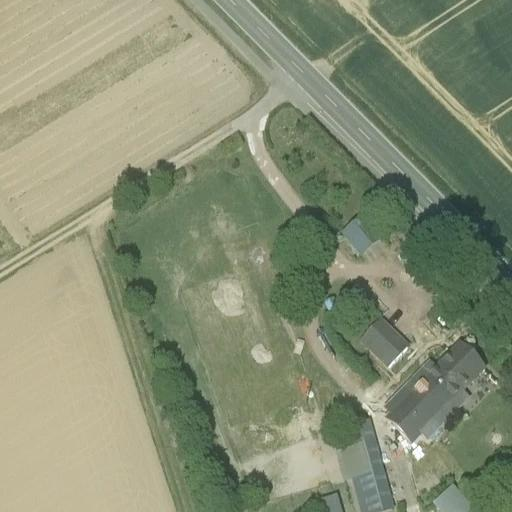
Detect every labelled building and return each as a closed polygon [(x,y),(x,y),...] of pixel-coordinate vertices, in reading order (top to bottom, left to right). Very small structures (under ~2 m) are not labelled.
[(350,227),(340,233),(354,259),(365,253),(350,227)] [(360,345),(388,371),(406,352),(378,326),(360,345)] [(403,395),(439,430),(455,413),(449,407),(483,373),(459,350),(425,384),(419,378),(403,395)] [(351,481),(356,501),(386,493),(367,426),(346,431),(359,479),(351,481)] [(388,511),(391,511),(386,493),(356,501),(359,511),(388,511)] [(337,511),(335,497),(324,499),(326,511),(337,511)] [(467,511),(487,511),(478,502),(467,511)]
